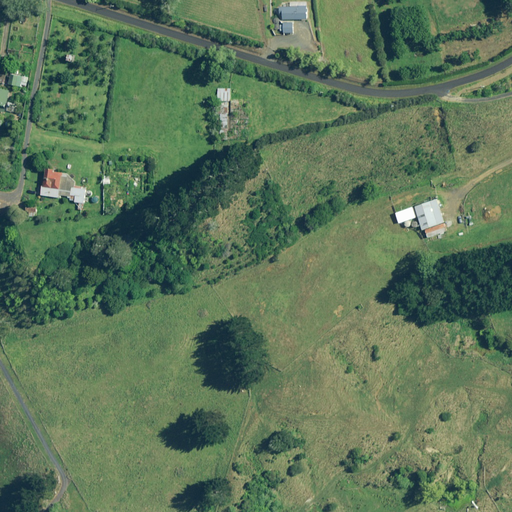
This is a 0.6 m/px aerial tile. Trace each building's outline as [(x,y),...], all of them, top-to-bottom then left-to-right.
[(283,6),(284,24),(285,31),(285,32),(295,32),(294,19),(309,18),(308,5),(283,6)] [(29,76),(12,73),(10,83),(22,86),(22,84),(28,85),(29,76)] [(231,100),(231,87),(218,86),(218,100),(217,138),(230,138),(231,100)] [(9,100),(11,89),(0,87),(0,103),(8,105),(9,100)] [(8,105),(7,110),(16,112),(18,102),(9,100),(8,105)] [(14,123),(9,118),(5,123),(9,128),(14,123)] [(55,168),(46,167),(45,175),(42,194),(62,197),(62,194),(70,195),(70,200),(86,202),(88,186),(76,185),(78,174),(55,170),(55,168)] [(447,227),(438,198),(416,206),(426,234),(447,227)] [(40,203),(28,202),(27,215),(39,216),(40,203)] [(417,216),(414,206),(397,212),(400,222),(417,216)]
